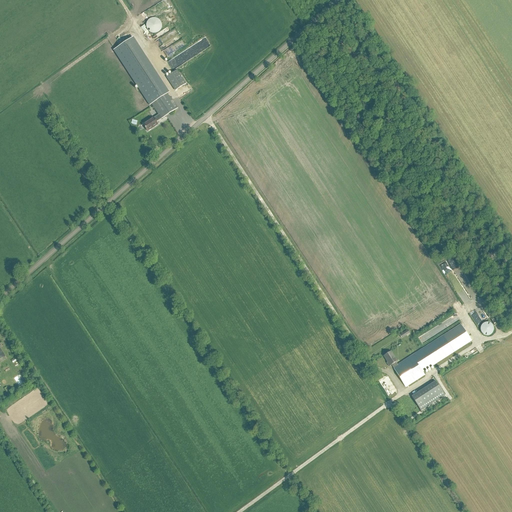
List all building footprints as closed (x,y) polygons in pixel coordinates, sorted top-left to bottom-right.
[(154,18),(153,18),(152,18),(151,18),(150,19),(149,19),(148,20),(148,21),(147,21),(147,22),(146,23),(146,24),(146,25),(146,26),(146,27),(146,28),(146,29),(147,29),(147,30),(147,31),(148,31),(148,32),(149,32),(150,33),(151,33),(152,33),(153,34),(154,34),(155,33),(156,33),(157,33),(158,32),(159,32),(159,31),(160,31),(160,30),(161,29),(161,28),(161,27),(161,26),(161,25),(161,24),(161,23),(161,22),(160,21),(159,20),(158,19),(157,19),(156,18),(155,18),(154,18)] [(172,29),(165,33),(168,39),(176,34),(172,29)] [(134,37),(113,50),(149,106),(151,104),(158,115),(153,118),(143,124),(147,131),(157,125),(156,122),(161,119),(178,108),(168,94),(169,93),(134,37)] [(179,55),(182,59),(190,54),(188,49),(179,55)] [(177,70),(173,73),(166,77),(175,91),(185,84),(177,70)] [(492,326),(492,325),(491,325),(491,324),(490,324),(489,324),(489,323),(488,323),(487,323),(486,323),(485,323),(484,324),(483,324),(482,325),(481,326),(481,327),(480,327),(480,328),(480,329),(480,330),(480,331),(480,332),(481,333),(481,334),(482,334),(482,335),(483,335),(484,336),(485,336),(486,336),(487,336),(488,336),(489,336),(490,335),(491,335),(491,334),(492,334),(492,333),(493,333),(493,332),(493,331),(493,330),(493,329),(493,328),(493,327),(492,326)] [(423,372),(454,352),(472,341),(461,324),(444,335),(397,365),(396,362),(397,361),(391,352),(383,356),(387,362),(386,363),(389,367),(391,365),(394,369),(406,387),(425,375),(423,372)] [(478,351),(487,347),(485,342),(475,347),(478,351)] [(0,382),(10,379),(5,367),(0,369),(0,382)] [(388,374),(379,380),(381,383),(390,378),(388,374)] [(421,411),(431,404),(445,396),(436,381),(412,397),(421,411)]
